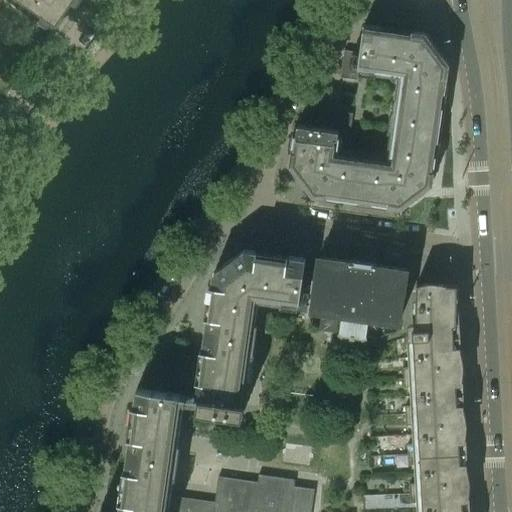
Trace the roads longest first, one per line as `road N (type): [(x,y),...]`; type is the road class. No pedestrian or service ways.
road 1 (residential): [(82,511),(103,402),(231,212)]
road 2 (residential): [(231,212),(356,2),(426,17)]
road 3 (tertiary): [(482,251),(496,511)]
road 4 (tertiary): [(453,0),(472,104),(482,251)]
road 5 (residential): [(472,248),(231,212)]
road 6 (residential): [(101,0),(0,148)]
